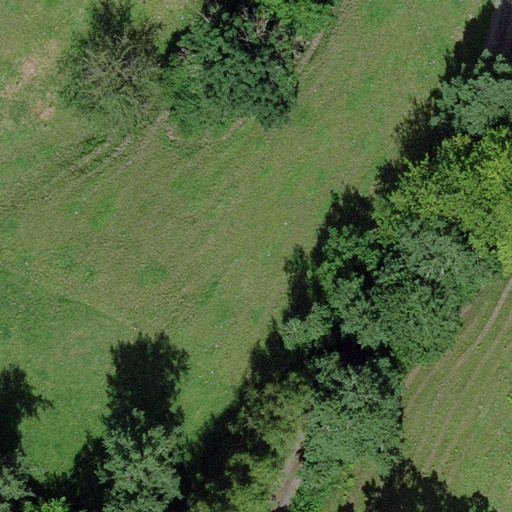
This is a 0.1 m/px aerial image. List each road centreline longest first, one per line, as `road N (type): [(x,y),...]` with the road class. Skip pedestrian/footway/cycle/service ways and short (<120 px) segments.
road 1 (track): [(503,0),(451,207),(366,334),(269,511)]
road 2 (track): [(191,511),(241,447),(386,211),(478,113)]
